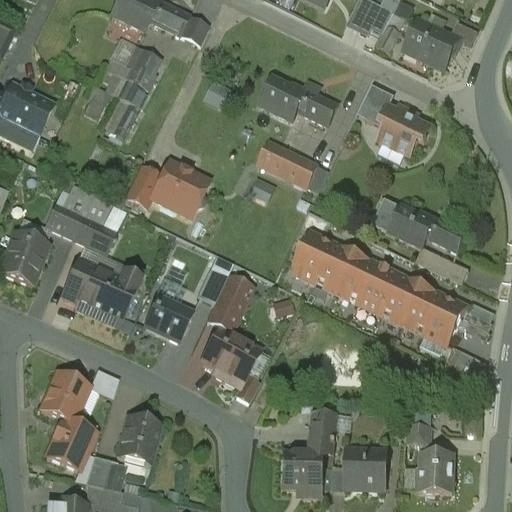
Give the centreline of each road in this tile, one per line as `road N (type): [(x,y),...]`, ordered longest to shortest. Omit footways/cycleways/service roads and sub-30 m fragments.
road 1 (residential): [(235,511),(237,430),(17,323)]
road 2 (residential): [(491,128),(235,0)]
road 3 (residential): [(495,511),(511,320)]
road 4 (residential): [(17,323),(8,345),(10,456)]
road 5 (residential): [(491,128),(482,83),(511,4)]
